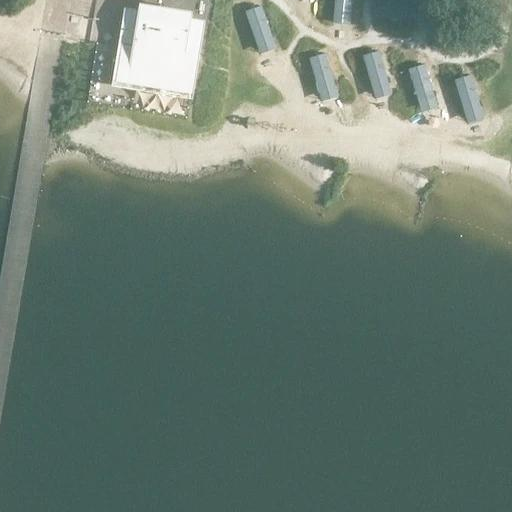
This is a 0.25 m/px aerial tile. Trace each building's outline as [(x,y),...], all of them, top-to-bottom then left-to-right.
[(334,0),(333,13),(350,15),(351,0),(334,0)] [(376,0),(375,14),(417,19),(419,0),(416,0),(376,0)] [(190,16),(139,7),(137,20),(124,18),(120,39),(122,39),(121,49),(119,49),(118,53),(120,53),(118,66),(145,70),(144,74),(146,74),(143,87),(177,93),(180,80),(181,80),(182,76),(192,78),(194,65),(196,65),(196,61),(195,61),(196,52),(198,52),(201,32),(199,32),(201,22),(189,20),(190,16)] [(260,7),(245,12),(256,44),(271,39),(260,7)] [(362,56),(371,89),(388,84),(378,52),(362,56)] [(318,91),(334,87),(325,54),(309,59),(318,91)] [(424,65),(408,70),(417,102),(433,97),(424,65)] [(470,76),(454,81),(463,113),(480,108),(470,76)]
